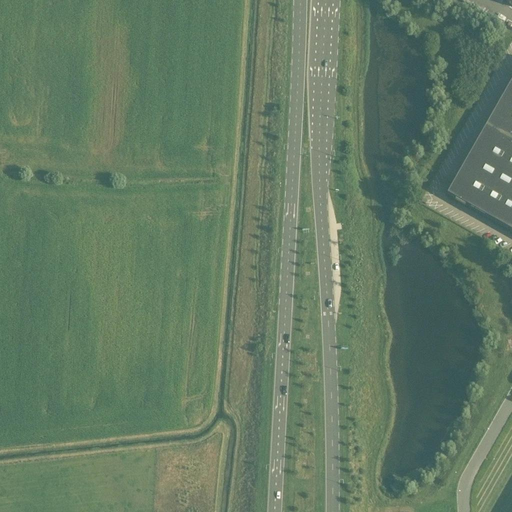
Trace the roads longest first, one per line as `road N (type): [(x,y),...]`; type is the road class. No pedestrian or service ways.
road 1 (primary): [(300,0),(274,511)]
road 2 (primary): [(331,511),(318,148),(325,0)]
road 3 (unclassified): [(464,511),(471,469),(511,398)]
